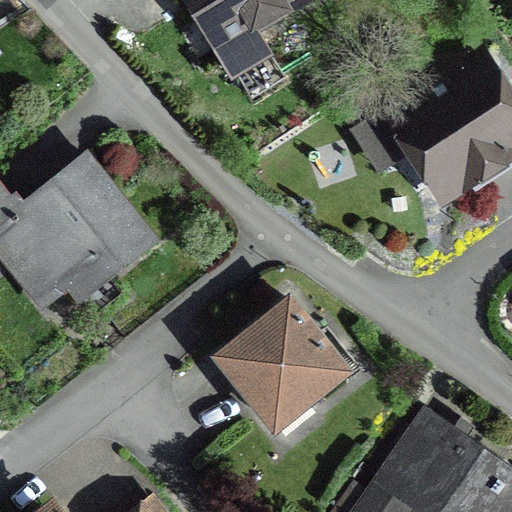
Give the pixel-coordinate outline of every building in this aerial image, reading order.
[(184,0),(215,51),(299,0),(184,0)] [(511,156),(511,85),(485,44),(382,111),(443,203),(511,156)] [(149,242),(82,158),(15,212),(0,193),(0,258),(38,307),(91,265),(102,279),(149,242)] [(216,359),(271,429),(342,373),(286,303),(216,359)] [(418,501),(433,511),(511,511),(511,472),(424,411),(373,485),(411,511),(418,501)] [(154,511),(148,503),(136,511),(154,511)]
